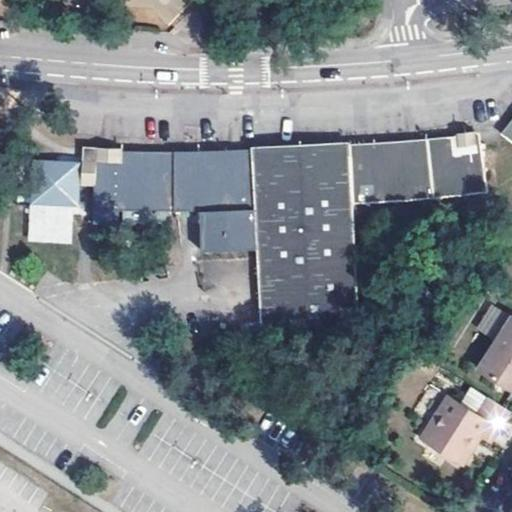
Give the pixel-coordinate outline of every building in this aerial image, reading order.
[(175,29),(182,0),(116,0),(113,15),(175,29)] [(309,158),(354,155),(353,142),(254,147),(254,161),(255,185),(298,183),(297,159),(309,158)] [(354,155),(356,205),(489,194),(484,145),(477,142),(463,144),(457,148),(450,145),(444,145),(437,146),(434,149),(431,151),(425,146),(412,148),(404,153),(397,149),(386,150),(382,152),(379,155),(370,150),(360,151),(357,153),(354,155)] [(255,185),(259,248),(263,333),(361,328),(356,205),(354,155),(309,158),(297,159),(298,183),(255,185)] [(259,248),(255,185),(254,161),(248,157),(235,157),(229,162),(221,158),(215,158),(210,158),(203,163),(198,161),(193,158),(185,158),(177,164),(171,158),(159,158),(152,163),(142,157),(133,157),(125,162),(116,158),(114,157),(114,161),(110,161),(106,161),(106,157),(103,157),(95,166),(95,185),(95,206),(97,210),(102,210),(104,213),(118,212),(119,210),(123,211),(124,225),(171,224),(172,212),(204,211),(206,250),(259,248)] [(77,185),(77,166),(35,166),(36,205),(78,205),(77,185)] [(77,166),(77,185),(95,185),(95,166),(77,166)] [(511,321),(494,311),(483,329),(500,340),(511,321)] [(511,320),(511,321),(500,340),(481,371),(511,390),(511,320)] [(465,465),(475,450),(470,447),(475,440),(478,435),(482,438),(492,444),(511,413),(488,397),(477,415),(449,397),(423,438),(465,465)] [(475,450),(482,438),(478,435),(475,440),(470,447),(475,450)]
